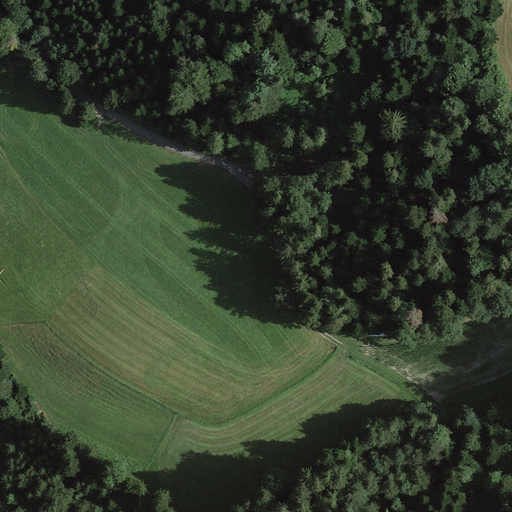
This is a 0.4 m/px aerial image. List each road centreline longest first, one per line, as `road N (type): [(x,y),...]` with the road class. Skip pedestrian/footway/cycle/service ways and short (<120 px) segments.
road 1 (unclassified): [(0,18),(70,85),(127,123),(286,184),(374,197),(465,181),(511,160)]
road 2 (track): [(238,169),(271,214),(294,292),(313,323),(424,400),(470,443),(497,511)]
